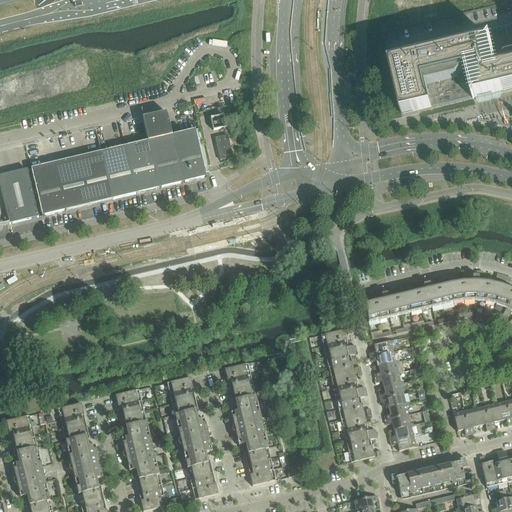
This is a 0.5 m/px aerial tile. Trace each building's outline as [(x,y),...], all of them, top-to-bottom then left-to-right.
[(511,36),(391,66),(403,116),(488,95),(488,96),(489,96),(489,97),(490,97),(491,97),(492,97),(492,96),(493,96),(493,95),(493,94),(511,89),(511,36)] [(148,142),(159,190),(183,184),(171,136),(172,136),(166,113),(142,119),(148,142)] [(226,128),(223,116),(211,119),(211,118),(210,119),(213,132),(214,132),(214,131),(226,128)] [(171,136),(183,184),(206,178),(195,131),(172,136),(171,136)] [(227,137),(215,140),(220,162),(232,159),(227,137)] [(148,142),(125,147),(136,195),(159,190),(148,142)] [(125,147),(101,153),(113,201),(136,195),(125,147)] [(78,158),(85,190),(62,196),(66,212),(68,211),(113,201),(101,153),(78,158)] [(78,158),(55,164),(62,196),(85,190),(78,158)] [(55,164),(31,170),(42,217),(66,212),(62,196),(55,164)] [(27,171),(0,177),(0,186),(9,225),(38,218),(27,171)] [(0,227),(9,225),(0,186),(0,227)] [(472,283),(462,283),(464,302),(474,301),(475,272),(468,272),(468,277),(472,277),(472,283)] [(488,284),(478,283),(478,277),(482,277),(483,273),(475,272),(474,301),(485,302),(488,284)] [(430,290),(429,284),(433,283),(432,279),(425,280),(432,309),(442,306),(438,288),(430,290)] [(424,291),(417,293),(421,311),(432,309),(425,280),(418,282),(419,287),(423,286),(424,291)] [(462,283),(449,286),(453,303),(464,302),(462,283)] [(488,284),(485,302),(496,305),(501,287),(488,284)] [(449,286),(438,288),(442,306),(453,303),(449,286)] [(511,294),(511,291),(501,287),(496,305),(506,308),(511,294)] [(388,300),(387,294),(391,293),(390,289),(382,291),(389,319),(400,316),(395,298),(388,300)] [(382,291),(376,292),(377,297),(381,296),(382,301),(374,303),(379,321),(389,319),(382,291)] [(417,293),(406,296),(410,314),(421,311),(417,293)] [(406,296),(395,298),(400,316),(410,314),(406,296)] [(374,303),(364,306),(368,324),(379,321),(374,303)] [(321,337),(323,348),(346,342),(344,331),(321,337)] [(323,348),(326,358),(356,351),(355,347),(348,349),(346,342),(323,348)] [(391,345),(393,345),(393,342),(373,347),(375,353),(369,355),(370,359),(393,354),(391,345)] [(356,351),(326,358),(328,369),(351,363),(350,357),(357,356),(356,351)] [(393,354),(370,359),(371,363),(377,362),(379,368),(398,364),(397,362),(395,362),(393,354)] [(253,365),(255,373),(263,370),(261,363),(253,365)] [(328,369),(331,379),(354,374),(351,363),(328,369)] [(379,368),(380,374),(374,376),(375,380),(398,375),(396,366),(398,366),(398,364),(379,368)] [(236,406),(237,412),(230,414),(238,447),(245,445),(246,451),(245,452),(245,453),(244,453),(244,454),(244,455),(252,488),(276,482),(248,365),(224,371),(232,404),(233,405),(233,406),(234,406),(235,406),(236,406)] [(331,379),(333,390),(356,384),(354,374),(331,379)] [(398,375),(375,380),(376,384),(382,383),(383,389),(403,385),(402,383),(400,383),(398,375)] [(198,413),(198,412),(190,379),(167,385),(194,501),(218,496),(210,463),(210,462),(209,462),(209,461),(208,461),(208,460),(207,460),(206,460),(205,454),(212,453),(204,420),(197,422),(196,416),(197,415),(197,414),(198,414),(198,413)] [(333,390),(336,401),(366,393),(365,389),(358,391),(356,384),(333,390)] [(401,387),(403,387),(403,385),(383,389),(385,395),(379,397),(380,401),(403,396),(401,387)] [(136,471),(137,477),(136,477),(136,478),(135,479),(135,480),(135,481),(142,511),(149,511),(166,508),(139,391),(115,397),(123,430),(123,431),(124,431),(124,432),(125,432),(126,432),(127,432),(128,438),(121,440),(129,472),(136,471)] [(366,393),(336,401),(338,411),(361,406),(360,399),(367,398),(366,393)] [(403,396),(380,401),(381,405),(387,404),(389,410),(408,406),(407,404),(405,404),(403,396)] [(494,406),(485,408),(490,431),(495,430),(493,424),(500,423),(495,403),(493,404),(494,406)] [(497,403),(495,403),(500,423),(506,421),(507,427),(511,426),(506,403),(498,405),(497,403)] [(81,405),(58,410),(81,511),(106,511),(101,489),(101,488),(100,488),(100,487),(99,487),(98,486),(97,486),(96,480),(103,479),(95,446),(88,448),(87,442),(87,441),(88,441),(88,440),(89,439),(89,438),(81,405)] [(338,411),(341,422),(364,416),(361,406),(338,411)] [(408,406),(389,410),(390,416),(384,418),(385,422),(408,417),(406,408),(408,408),(408,406)] [(472,409),(473,411),(464,413),(469,436),(474,435),(472,429),(479,428),(474,408),(472,409)] [(490,431),(485,408),(477,410),(476,408),(474,408),(479,428),(485,426),(486,432),(490,431)] [(455,413),(452,414),(457,433),(464,431),(465,437),(469,436),(464,413),(456,415),(455,413)] [(364,416),(341,422),(343,432),(367,427),(364,416)] [(27,497),(28,503),(27,503),(27,504),(26,504),(26,505),(26,506),(26,507),(27,511),(51,511),(29,417),(6,423),(14,456),(14,457),(15,457),(15,458),(16,458),(17,458),(18,458),(19,464),(12,466),(20,498),(27,497)] [(408,417),(385,422),(386,426),(392,425),(394,431),(413,426),(412,425),(410,425),(408,417)] [(394,431),(395,437),(389,439),(390,443),(413,438),(411,429),(413,429),(413,426),(394,431)] [(367,427),(343,432),(346,443),(376,436),(375,431),(368,433),(367,427)] [(370,441),(377,440),(376,436),(346,443),(348,454),(372,448),(370,441)] [(413,438),(390,443),(391,447),(397,446),(399,453),(418,448),(417,446),(415,446),(413,438)] [(374,459),(372,448),(348,454),(351,464),(374,459)] [(505,452),(500,453),(507,484),(511,482),(511,457),(507,459),(505,452)] [(496,454),(498,461),(491,463),(497,486),(507,484),(500,453),(496,454)] [(461,469),(467,468),(464,459),(449,463),(455,489),(465,486),(465,483),(461,469)] [(449,463),(438,465),(444,491),(455,489),(449,463)] [(491,463),(481,465),(486,489),(497,486),(491,463)] [(438,465),(427,468),(433,494),(444,491),(438,465)] [(427,468),(416,471),(423,496),(433,494),(427,468)] [(416,471),(406,473),(412,499),(423,496),(416,471)] [(390,477),(392,486),(397,484),(401,501),(412,499),(406,473),(390,477)] [(456,501),(458,510),(456,510),(456,511),(457,511),(475,508),(474,501),(480,500),(479,495),(456,501)] [(372,504),(378,502),(377,497),(354,503),(356,511),(355,511),(363,511),(373,510),(372,504)] [(497,509),(491,511),(504,511),(511,510),(511,498),(496,502),(497,509)]
